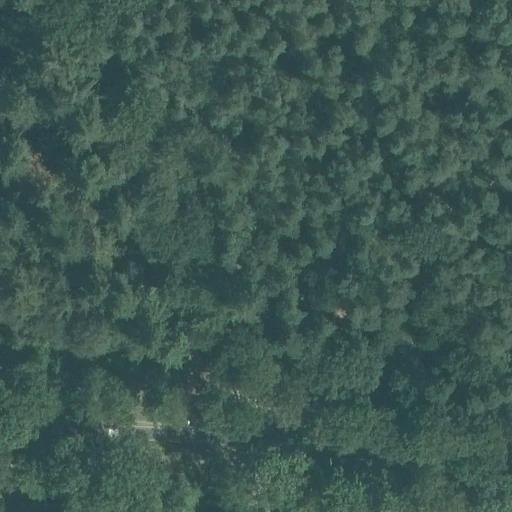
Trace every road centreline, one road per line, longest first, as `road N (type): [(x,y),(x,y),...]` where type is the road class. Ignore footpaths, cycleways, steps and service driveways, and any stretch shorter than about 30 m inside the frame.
road 1 (primary): [(256,435),(511,454)]
road 2 (primary): [(0,417),(44,432),(108,437),(169,427)]
road 3 (primary): [(169,427),(48,404),(0,414)]
